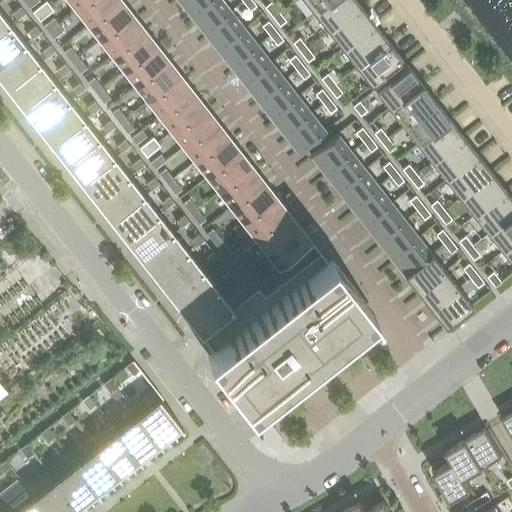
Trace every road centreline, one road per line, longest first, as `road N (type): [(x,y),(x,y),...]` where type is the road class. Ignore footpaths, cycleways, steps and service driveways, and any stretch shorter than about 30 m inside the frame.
road 1 (residential): [(276,498),(0,142)]
road 2 (residential): [(511,134),(404,0)]
road 3 (residential): [(378,429),(511,326)]
road 4 (residential): [(276,498),(378,429)]
